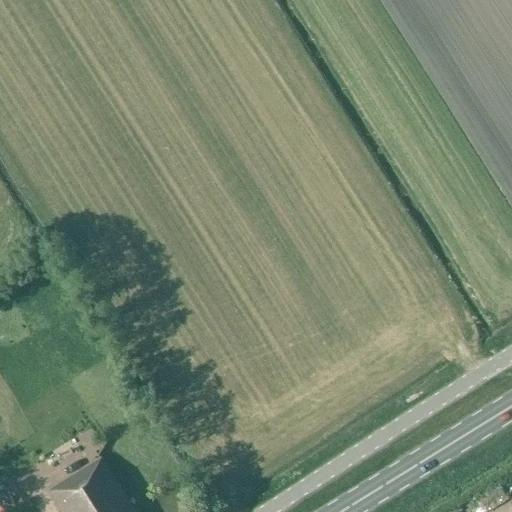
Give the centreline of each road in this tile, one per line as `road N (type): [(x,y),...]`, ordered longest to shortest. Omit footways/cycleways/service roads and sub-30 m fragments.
road 1 (unclassified): [(267,511),(511,357)]
road 2 (primary): [(341,511),(511,406)]
